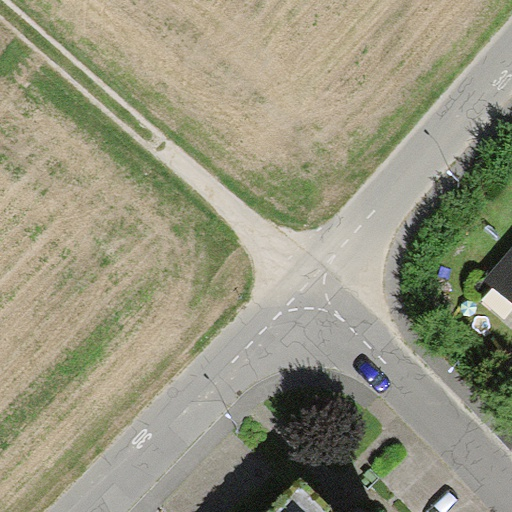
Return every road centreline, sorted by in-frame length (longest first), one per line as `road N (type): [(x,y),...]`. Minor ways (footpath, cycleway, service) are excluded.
road 1 (track): [(0,15),(301,288)]
road 2 (residential): [(301,288),(511,51)]
road 3 (residential): [(86,511),(301,288)]
road 4 (residential): [(511,505),(301,288)]
